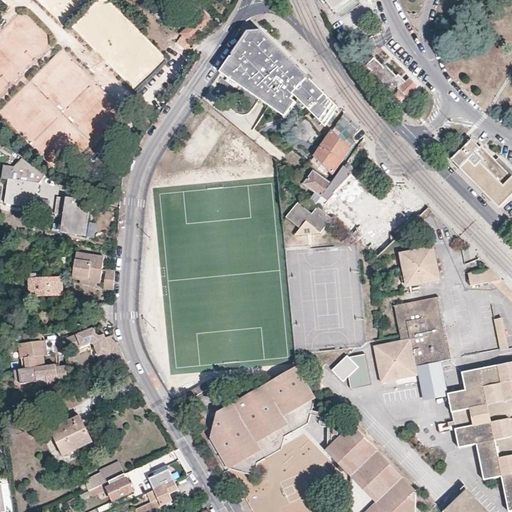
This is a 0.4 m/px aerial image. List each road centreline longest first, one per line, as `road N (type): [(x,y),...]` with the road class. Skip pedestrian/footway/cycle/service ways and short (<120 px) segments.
road 1 (residential): [(244,12),(138,167),(126,309),(140,361),(221,511)]
road 2 (residential): [(511,238),(287,14),(263,6),(244,12)]
